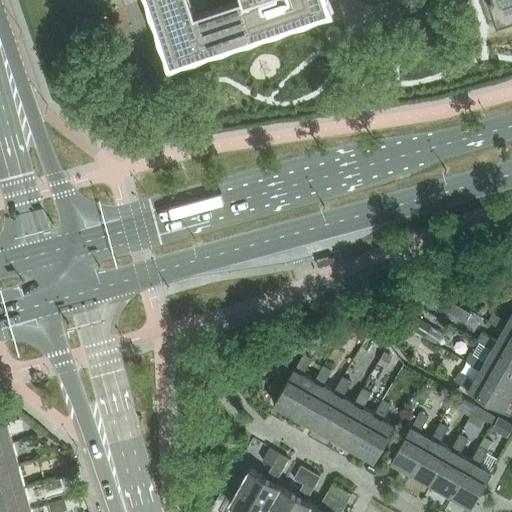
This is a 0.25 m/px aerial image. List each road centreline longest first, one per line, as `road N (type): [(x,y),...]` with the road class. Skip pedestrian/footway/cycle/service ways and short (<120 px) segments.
road 1 (primary): [(511,126),(73,245)]
road 2 (primary): [(86,292),(511,173)]
road 3 (tertiary): [(73,245),(0,16)]
road 4 (tertiary): [(147,511),(86,292)]
road 5 (tertiary): [(49,302),(116,511)]
road 6 (tertiary): [(0,117),(36,255)]
